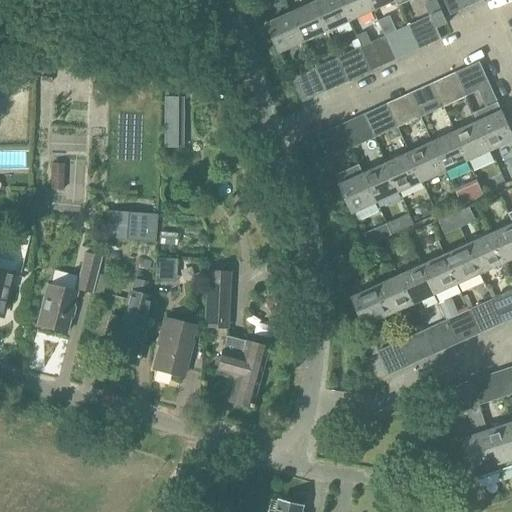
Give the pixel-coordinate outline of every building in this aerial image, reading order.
[(327,33),(350,22),(339,0),(321,0),(313,4),(327,33)] [(367,0),(339,0),(350,22),(373,11),(367,0)] [(396,1),(396,0),(367,0),(373,11),(396,1)] [(454,0),(442,0),(447,9),(450,16),(460,11),(454,0)] [(454,0),(460,11),(472,6),(469,0),(454,0)] [(303,43),(327,33),(313,4),(290,14),(303,43)] [(447,24),(441,11),(430,16),(436,29),(447,24)] [(280,54),(303,43),(290,14),(267,25),(280,54)] [(418,51),(430,45),(419,21),(407,26),(418,51)] [(395,61),(407,56),(397,32),(384,37),(395,61)] [(372,72),(384,66),(373,42),(361,48),(372,72)] [(349,82),(361,77),(351,53),(338,58),(349,82)] [(326,93),(338,87),(328,63),(315,69),(326,93)] [(479,63),(467,68),(477,92),(490,87),(479,63)] [(456,73),(444,78),(455,102),(466,97),(456,73)] [(292,80),(303,103),(315,98),(304,74),(292,80)] [(433,84),(421,89),(432,112),(443,107),(433,84)] [(511,142),(511,136),(490,87),(477,92),(485,109),(474,114),(478,122),(491,152),(511,142)] [(410,94),(398,99),(409,123),(421,118),(410,94)] [(181,148),(182,97),(163,97),(162,148),(181,148)] [(388,104),(375,110),(386,133),(398,128),(388,104)] [(214,107),(217,130),(230,129),(227,105),(214,107)] [(375,138),(364,115),(352,120),(363,144),(375,138)] [(468,162),(491,152),(478,122),(455,132),(468,162)] [(352,149),(342,125),(330,131),(341,154),(352,149)] [(432,143),(445,173),(468,162),(455,132),(432,143)] [(422,183),(445,173),(432,143),(409,153),(422,183)] [(399,193),(422,183),(409,153),(386,164),(399,193)] [(63,190),(63,165),(51,164),(50,190),(63,190)] [(376,204),(399,193),(386,164),(363,174),(376,204)] [(359,165),(336,176),(340,184),(340,185),(353,214),(376,204),(363,174),(359,165)] [(476,179),(454,189),(460,204),(483,194),(476,179)] [(391,235),(413,225),(404,206),(382,215),(391,235)] [(100,240),(151,243),(153,216),(102,213),(100,240)] [(385,224),(362,234),(367,245),(390,235),(385,224)] [(504,264),(511,260),(511,224),(490,235),(504,264)] [(490,235),(467,245),(480,275),(504,264),(490,235)] [(457,285),(480,275),(467,245),(444,256),(457,285)] [(84,255),(75,290),(90,293),(99,258),(84,255)] [(434,295),(457,285),(444,256),(421,266),(434,295)] [(411,306),(434,295),(421,266),(398,277),(411,306)] [(0,316),(1,317),(12,274),(0,271),(0,316)] [(206,271),(203,327),(226,328),(229,273),(206,271)] [(398,277),(375,287),(388,316),(411,306),(398,277)] [(120,329),(112,360),(135,366),(145,330),(141,329),(149,298),(146,297),(150,284),(134,280),(131,293),(129,293),(120,329)] [(65,333),(75,294),(46,286),(36,326),(65,333)] [(365,327),(388,316),(375,287),(352,298),(365,327)] [(502,324),(511,319),(511,311),(504,294),(492,300),(502,324)] [(469,311),(479,334),(492,329),(481,305),(469,311)] [(456,345),(469,339),(458,315),(446,321),(456,345)] [(161,337),(153,370),(182,377),(188,352),(186,351),(192,326),(164,319),(159,336),(161,337)] [(434,355),(446,349),(435,326),(423,331),(434,355)] [(400,342),(411,365),(423,360),(412,337),(400,342)] [(221,352),(215,374),(235,379),(228,401),(250,407),(262,362),(267,346),(244,339),(243,342),(236,340),(232,354),(221,351),(221,352)] [(389,347),(377,352),(388,376),(399,370),(389,347)] [(503,398),(495,373),(483,377),(491,402),(503,398)] [(466,410),(478,406),(470,381),(458,385),(466,410)] [(486,432),(487,432),(478,406),(466,410),(466,411),(475,436),(462,441),(475,481),(500,473),(486,432)] [(511,469),(511,426),(511,424),(487,432),(486,432),(500,473),(511,469)] [(301,511),(302,508),(278,503),(275,511),(301,511)]
